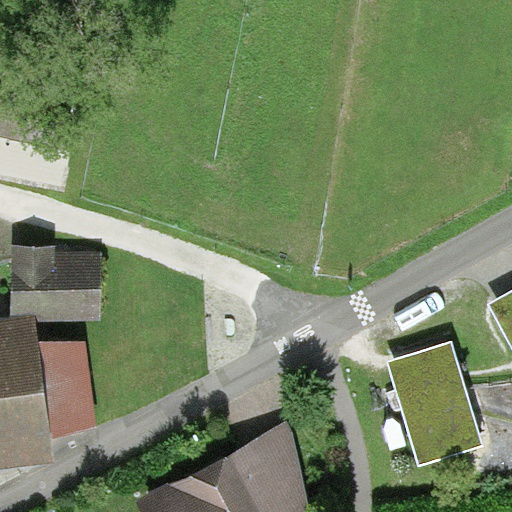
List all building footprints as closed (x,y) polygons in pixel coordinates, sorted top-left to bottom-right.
[(68,93),(0,81),(0,128),(60,139),(68,93)] [(14,232),(13,304),(37,302),(38,312),(101,313),(104,255),(59,254),(60,235),(14,232)] [(511,301),(492,313),(511,348),(511,301)] [(39,324),(38,312),(37,302),(13,304),(0,305),(0,457),(56,452),(52,424),(97,419),(87,333),(39,324)] [(484,446),(452,345),(388,365),(419,466),(484,446)] [(300,511),(312,506),(288,426),(141,501),(146,511),(300,511)]
